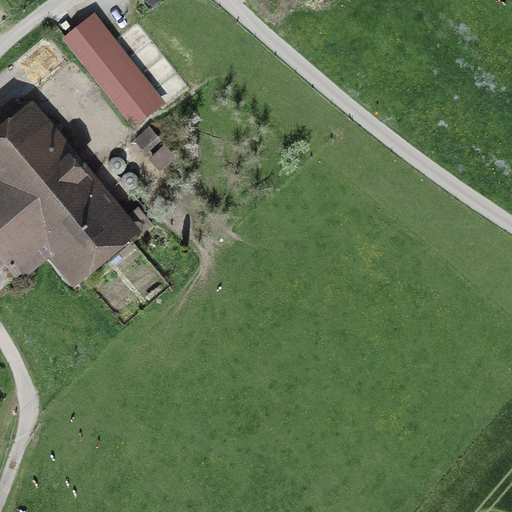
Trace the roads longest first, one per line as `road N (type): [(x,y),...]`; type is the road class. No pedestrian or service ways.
road 1 (unclassified): [(218,0),(422,164),(511,224)]
road 2 (unclassified): [(0,334),(28,402),(0,499)]
